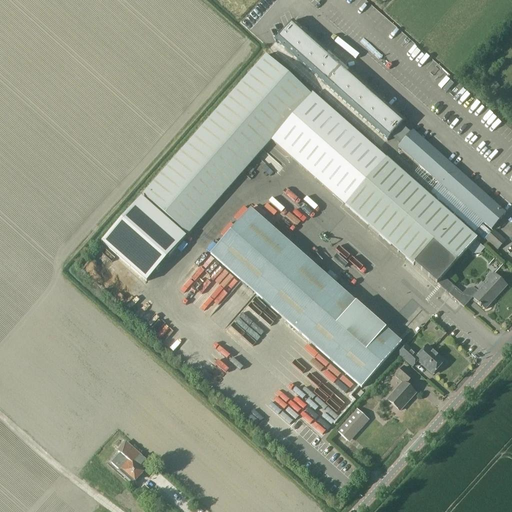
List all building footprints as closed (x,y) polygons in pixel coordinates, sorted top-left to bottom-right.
[(293,21),(275,42),(276,42),(276,41),(289,52),(301,63),(313,74),(326,85),(338,96),(350,107),(363,118),(375,129),(387,140),(386,141),(387,141),(405,121),(405,120),(404,121),(392,110),(380,99),(367,88),(355,77),(343,66),(330,55),(318,44),(306,33),(293,22),(294,22),(293,21)] [(266,56),(175,160),(142,197),(187,238),(271,141),(345,206),(346,205),(438,285),(443,278),(448,272),(471,247),(475,242),(384,161),(385,160),(313,94),(311,96),(266,56)] [(511,170),(511,134),(434,65),(417,85),(511,170)] [(505,213),(445,160),(413,132),(398,148),(491,229),(505,213)] [(113,230),(102,242),(146,282),(157,270),(186,238),(141,198),(113,230)] [(364,389),(403,344),(249,212),(210,258),(364,389)] [(497,251),(505,241),(494,231),(485,240),(497,251)] [(475,242),(471,247),(478,253),(482,249),(475,242)] [(485,310),(507,286),(493,274),(472,298),(485,310)] [(450,285),(443,278),(438,285),(464,308),(469,301),(450,285)] [(416,359),(404,348),(399,354),(413,367),(418,361),(433,374),(444,362),(427,347),(416,359)] [(400,411),(415,394),(406,385),(414,376),(404,368),(396,377),(403,383),(388,400),(400,411)] [(356,394),(361,389),(345,375),(341,380),(345,384),(356,394)] [(356,409),(336,432),(347,442),(367,419),(356,409)] [(142,471),(148,463),(126,443),(118,452),(127,460),(119,468),(135,483),(144,473),(142,471)] [(163,493),(172,483),(157,470),(148,480),(163,493)]
